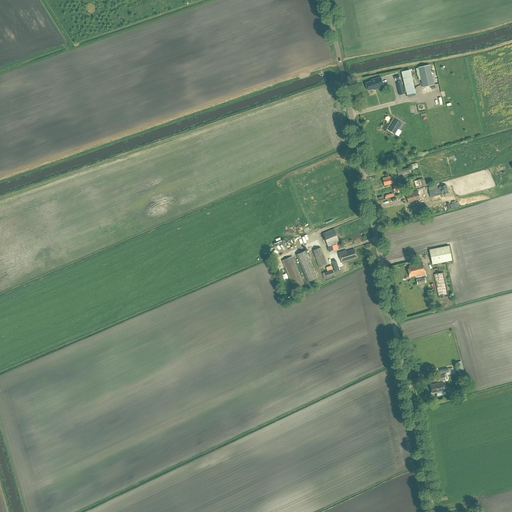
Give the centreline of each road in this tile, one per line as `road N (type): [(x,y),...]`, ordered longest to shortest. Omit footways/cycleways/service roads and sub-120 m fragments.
road 1 (unclassified): [(433,511),(327,0)]
road 2 (track): [(0,177),(336,62)]
road 3 (track): [(343,79),(511,39)]
